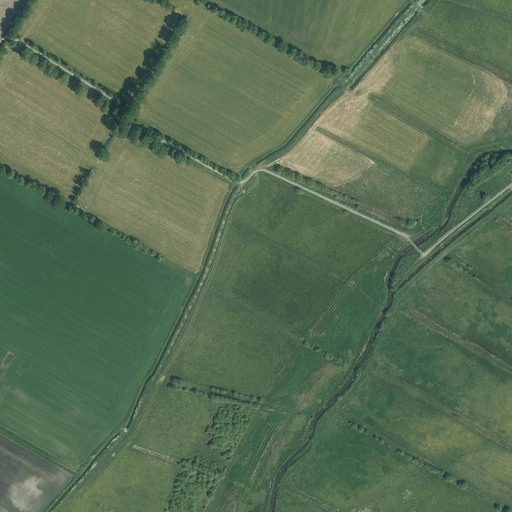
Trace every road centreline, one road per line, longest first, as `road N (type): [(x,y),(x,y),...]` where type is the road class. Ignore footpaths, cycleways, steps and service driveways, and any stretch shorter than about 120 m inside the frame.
road 1 (track): [(239,182),(130,428),(54,511)]
road 2 (track): [(259,170),(297,139),(407,12),(434,0)]
road 3 (track): [(406,236),(433,216),(473,152),(511,141)]
